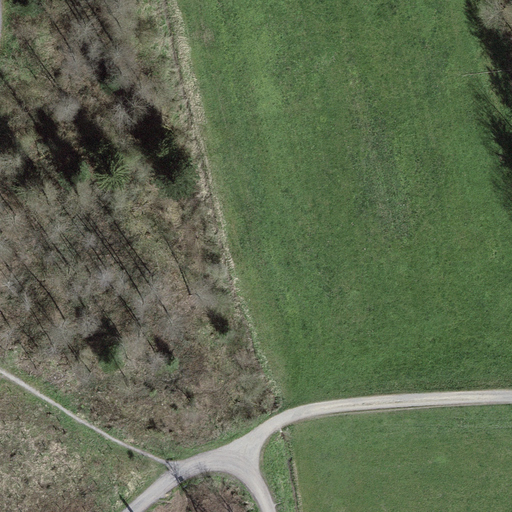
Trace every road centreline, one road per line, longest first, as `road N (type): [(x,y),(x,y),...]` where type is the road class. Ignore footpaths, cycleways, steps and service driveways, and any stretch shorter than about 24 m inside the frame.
road 1 (track): [(249,444),(184,462),(118,441),(0,364)]
road 2 (track): [(511,393),(299,410),(272,421),(249,444)]
